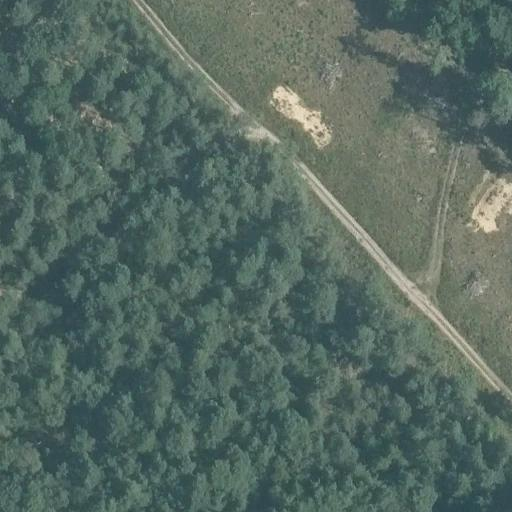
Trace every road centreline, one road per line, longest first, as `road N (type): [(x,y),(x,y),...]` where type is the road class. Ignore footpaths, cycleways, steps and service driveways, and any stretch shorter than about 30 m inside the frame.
road 1 (track): [(511,403),(139,0)]
road 2 (track): [(252,123),(0,340)]
road 3 (track): [(428,306),(443,197),(496,0)]
